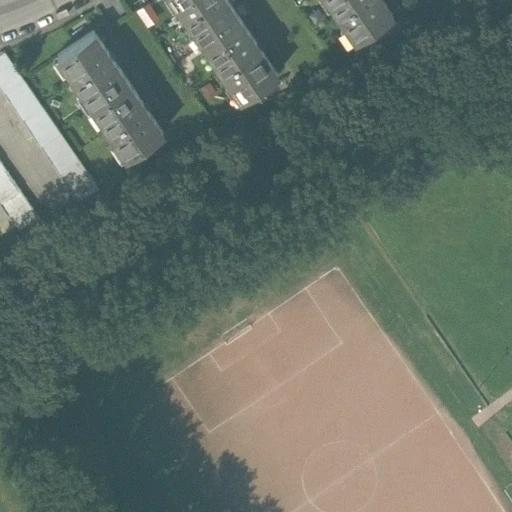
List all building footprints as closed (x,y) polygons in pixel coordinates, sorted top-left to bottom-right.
[(165,0),(198,46),(242,15),(232,0),(165,0)] [(385,0),(324,0),(352,40),(393,11),(385,0)] [(242,15),(198,46),(235,99),(280,68),(242,15)] [(95,30),(52,60),(87,110),(130,79),(95,30)] [(4,58),(0,60),(0,93),(76,204),(95,191),(4,58)] [(130,79),(87,110),(121,157),(164,127),(130,79)] [(0,171),(0,215),(5,223),(26,210),(0,171)]
